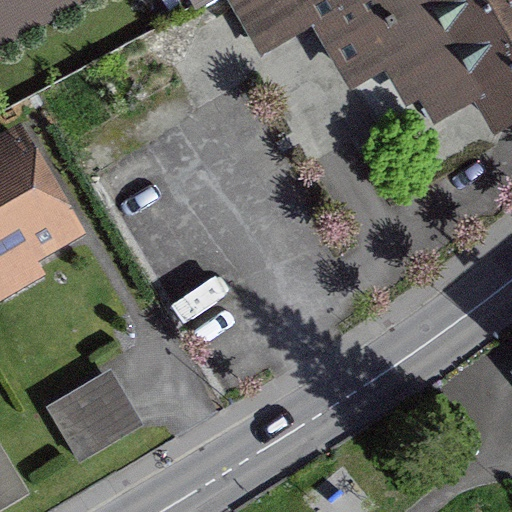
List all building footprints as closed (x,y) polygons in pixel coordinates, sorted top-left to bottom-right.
[(0,0),(0,40),(76,0),(0,0)] [(194,0),(201,10),(218,0),(194,0)] [(495,129),(511,118),(511,0),(235,0),(262,45),(313,16),(351,81),(398,53),(407,70),(434,117),(474,93),(495,129)] [(26,258),(69,233),(15,140),(0,148),(0,251),(16,242),(26,258)] [(98,380),(64,400),(46,411),(62,438),(77,463),(128,432),(113,407),(98,380)] [(0,509),(23,495),(0,457),(0,509)]
